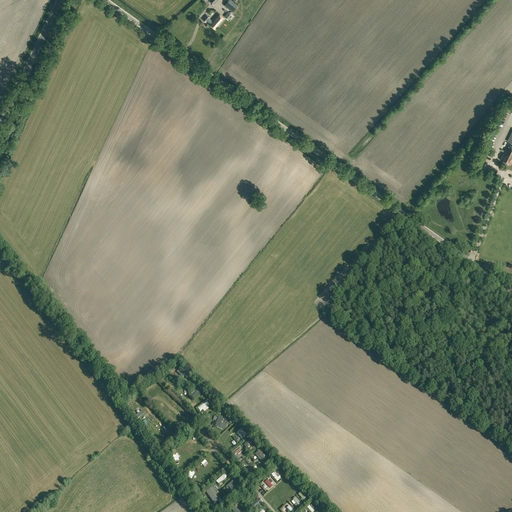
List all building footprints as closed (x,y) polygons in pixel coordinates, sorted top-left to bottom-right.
[(228,0),(224,5),(232,12),(238,5),(232,0),(228,0)] [(229,12),(226,15),(233,22),(236,20),(229,12)] [(208,24),(215,30),(225,18),(218,13),(211,20),(209,18),(209,17),(206,15),(202,19),(205,22),(206,21),(209,23),(208,24)] [(511,131),(507,141),(511,143),(510,144),(508,143),(504,151),(501,149),(501,150),(504,152),(500,159),(511,165),(511,162),(511,131)] [(193,400),(203,393),(199,388),(189,395),(193,400)] [(223,419),(218,417),(215,426),(224,430),(226,425),(221,423),(223,419)] [(243,439),(248,435),(242,429),(237,433),(243,439)] [(243,445),(246,447),(254,439),(251,435),(246,439),(248,440),(243,445)] [(235,455),(234,455),(236,458),(244,452),(241,448),(234,453),(235,455)] [(266,460),(268,459),(267,458),(268,457),(263,451),(260,454),(258,452),(255,455),(265,466),(269,463),(266,460)] [(238,459),(242,463),(248,456),(245,453),(238,459)] [(274,472),(272,474),(278,482),(281,479),(274,472)] [(275,487),(272,483),(272,484),(269,479),(266,481),(272,489),(275,487)] [(239,487),(232,481),(227,486),(233,492),(239,487)] [(206,492),(213,503),(220,499),(212,487),(206,492)] [(293,502),(292,503),(298,509),(303,503),(296,496),(292,500),(293,502)] [(250,505),(254,509),(262,502),(258,498),(250,505)]
